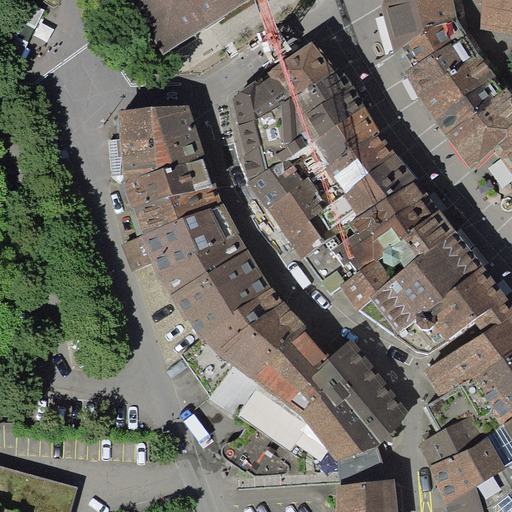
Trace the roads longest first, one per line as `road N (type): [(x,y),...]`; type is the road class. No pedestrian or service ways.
road 1 (residential): [(411,511),(408,399),(367,344),(293,298),(228,196),(200,93)]
road 2 (residential): [(79,105),(156,383),(210,511)]
road 3 (residential): [(344,0),(200,93)]
road 4 (residential): [(200,93),(79,105)]
